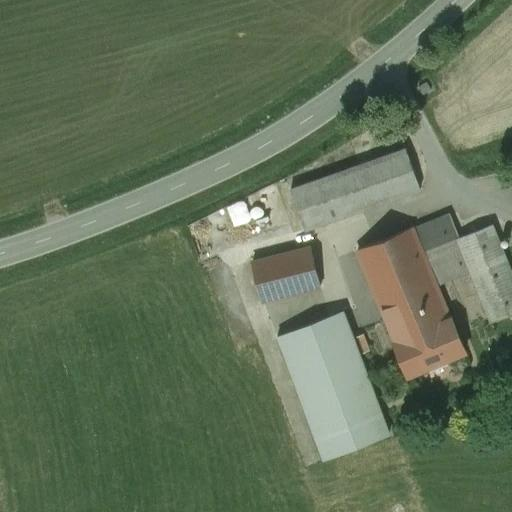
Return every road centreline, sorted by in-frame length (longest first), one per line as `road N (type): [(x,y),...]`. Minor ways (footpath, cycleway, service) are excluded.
road 1 (tertiary): [(392,57),(248,155),(0,253)]
road 2 (unclassified): [(471,188),(442,168),(392,57)]
